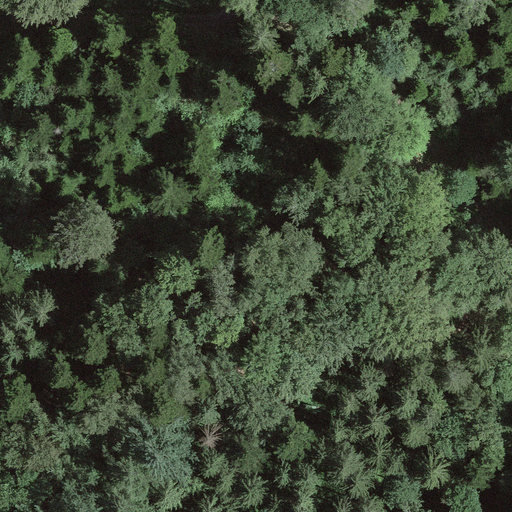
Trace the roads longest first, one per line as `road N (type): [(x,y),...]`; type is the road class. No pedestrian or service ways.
road 1 (track): [(238,7),(294,20),(375,76),(511,248)]
road 2 (track): [(235,0),(230,18),(209,22),(90,12),(0,17)]
road 3 (track): [(376,511),(446,406),(511,350)]
